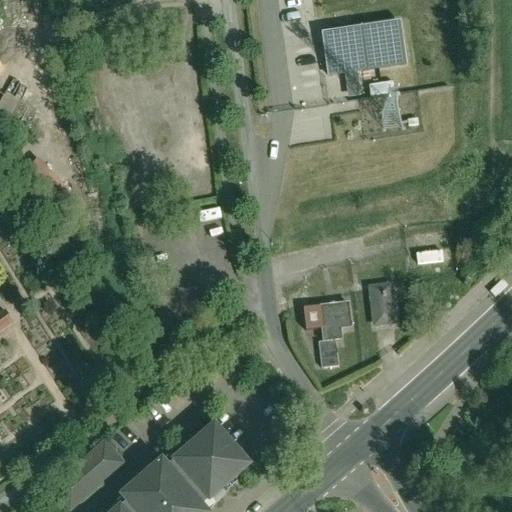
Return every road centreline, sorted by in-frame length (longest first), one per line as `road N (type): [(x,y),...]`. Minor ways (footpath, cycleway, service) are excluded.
road 1 (tertiary): [(511,308),(360,448)]
road 2 (residential): [(360,448),(272,335),(266,296)]
